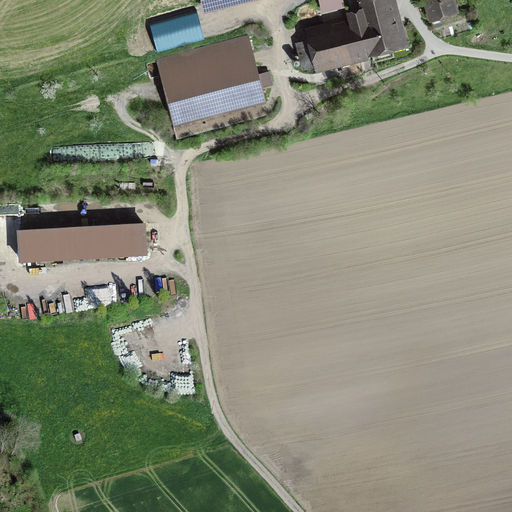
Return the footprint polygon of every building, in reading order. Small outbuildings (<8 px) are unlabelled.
[(305,31),(307,39),(294,43),(303,69),(315,65),(316,71),(378,54),(411,43),(397,0),(361,0),(364,6),(346,10),(348,18),(305,31)] [(340,0),(320,0),(322,8),(341,4),(340,0)] [(453,0),(421,0),(427,20),(457,12),(453,0)] [(199,12),(149,21),(155,48),(204,38),(199,12)] [(249,37),(156,59),(175,139),(268,117),(249,37)] [(261,70),(262,84),(273,83),(271,69),(261,70)] [(139,156),(155,153),(152,140),(136,144),(139,156)] [(146,221),(16,227),(17,257),(147,252),(146,221)] [(63,285),(63,308),(111,308),(111,285),(63,285)]
